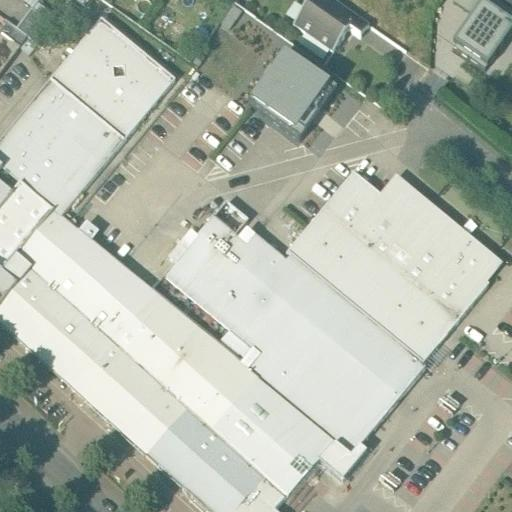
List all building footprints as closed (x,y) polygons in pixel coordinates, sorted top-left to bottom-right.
[(349,14),(329,0),(311,0),(293,26),(333,55),(349,32),(341,26),(349,14)] [(456,48),(454,51),(485,73),(511,34),(511,12),(493,0),(455,0),(453,4),(472,17),(453,45),(456,48)] [(54,29),(32,12),(17,31),(28,40),(27,41),(28,41),(29,41),(39,49),(54,29)] [(369,28),(349,14),(341,26),(349,32),(360,40),(369,28)] [(175,84),(101,23),(50,84),(124,145),(175,84)] [(27,41),(7,25),(0,33),(0,34),(20,50),(27,41)] [(0,34),(0,76),(20,50),(0,34)] [(278,53),(244,102),(298,139),(332,90),(278,53)] [(124,145),(50,84),(0,143),(0,169),(61,221),(124,145)] [(233,361),(78,234),(77,233),(76,234),(61,221),(0,169),(0,326),(204,511),(276,511),(286,501),(286,502),(319,466),(334,448),(335,447),(246,373),(245,372),(233,361)] [(404,189),(389,206),(353,176),(287,255),(291,258),(290,259),(422,369),(488,288),(481,282),(495,264),(404,189)] [(422,369),(290,259),(286,264),(254,238),(246,248),(235,239),(248,223),(226,205),(213,220),(164,279),(259,357),(246,373),(335,447),(334,448),(319,466),(342,485),(366,456),(359,450),(425,371),(422,369)]
